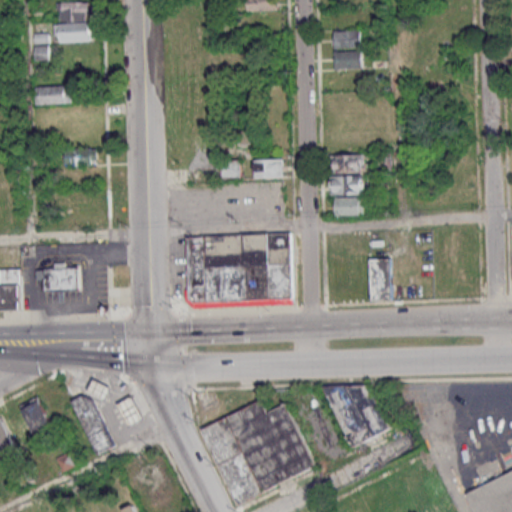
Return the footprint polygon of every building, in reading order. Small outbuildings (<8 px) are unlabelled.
[(246,0),(247,9),(278,9),(278,0),(246,0)] [(89,21),(90,40),(60,42),(59,22),(89,21)] [(359,31),(360,48),(334,50),(333,32),(359,31)] [(33,45),(47,45),(48,59),(34,60),(33,45)] [(360,51),(361,69),(334,70),(333,53),(360,51)] [(34,86),(70,84),(71,102),(35,104),(34,86)] [(65,148),(91,146),(91,148),(97,148),(97,159),(92,159),(92,164),(66,166),(65,148)] [(332,153),(332,172),(366,172),(366,153),(332,153)] [(285,158),(254,158),(254,177),(285,177),(285,158)] [(242,159),(223,159),(223,177),(242,177),(242,159)] [(330,175),(330,194),(366,194),(366,175),(330,175)] [(365,197),(336,197),(336,214),(365,214),(365,197)] [(192,236),(295,231),(296,297),(199,301),(194,297),(192,236)] [(392,258),(327,259),(327,294),(371,294),(371,300),(393,300),(392,258)] [(46,291),(81,290),(81,265),(55,265),(55,268),(38,269),(38,279),(46,279),(46,291)] [(1,309),(22,309),(22,269),(1,269),(1,309)] [(109,400),(116,387),(98,378),(92,391),(109,400)] [(326,386),(326,390),(352,447),(390,429),(390,425),(371,383),(326,386)] [(96,398),(86,394),(74,400),(101,454),(119,445),(96,398)] [(120,403),(133,426),(149,418),(136,395),(120,403)] [(238,504),(316,462),(281,396),(204,433),(238,504)] [(38,433),(55,424),(42,400),(25,409),(38,433)] [(0,455),(0,456),(18,447),(1,414),(0,414),(0,455)] [(63,471),(76,465),(70,451),(57,457),(63,471)] [(479,511),(470,493),(511,474),(511,511),(479,511)] [(123,509),(124,511),(138,511),(134,503),(123,509)]
